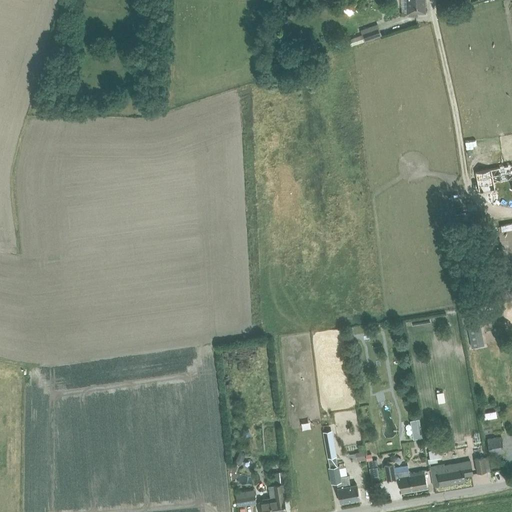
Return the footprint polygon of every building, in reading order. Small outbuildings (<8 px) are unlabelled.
[(411,13),(415,13),(425,12),(424,0),(401,0),(402,13),(411,12),(411,13)] [(365,41),(381,36),(378,29),(349,39),(351,46),(357,44),(358,46),(366,43),(365,41)] [(511,165),(476,172),(479,193),(496,190),(494,182),(511,179),(511,165)] [(503,221),(502,215),(490,218),(492,223),(503,221)] [(511,221),(500,224),(501,231),(511,229),(511,221)] [(481,326),(468,329),(470,335),(482,333),(481,326)] [(462,399),(470,398),(468,384),(460,385),(462,399)] [(439,403),(446,402),(444,392),(437,393),(439,403)] [(423,405),(426,421),(433,420),(429,404),(423,405)] [(496,411),(483,413),(484,419),(497,417),(496,411)] [(264,427),(266,452),(279,451),(277,426),(264,427)] [(357,485),(350,486),(348,475),(341,476),(339,466),(338,466),(332,430),(323,431),(330,468),(328,468),(331,484),(337,483),(338,488),(340,503),(360,499),(357,485)] [(414,432),(415,440),(422,439),(421,431),(414,432)] [(501,436),(487,439),(490,455),(504,452),(501,436)] [(430,459),(440,457),(439,450),(428,452),(430,459)] [(240,451),(235,462),(240,465),(246,454),(240,451)] [(363,451),(356,452),(357,460),(365,458),(363,451)] [(486,471),(484,458),(475,459),(477,473),(486,471)] [(400,482),(402,492),(427,487),(426,477),(425,471),(409,473),(409,470),(395,472),(394,469),(394,467),(393,460),(387,461),(387,465),(385,465),(387,480),(396,479),(396,478),(399,478),(400,482)] [(434,486),(465,480),(464,475),(472,474),(470,461),(457,463),(457,462),(455,462),(455,464),(446,466),(446,464),(444,465),(444,464),(437,465),(439,471),(432,473),(434,486)] [(262,501),(259,502),(260,511),(286,511),(284,495),(286,495),(284,484),(286,484),(284,471),(273,472),(275,484),(268,485),(270,497),(262,499),(262,501)] [(255,493),(236,496),(238,506),(256,503),(255,493)]
